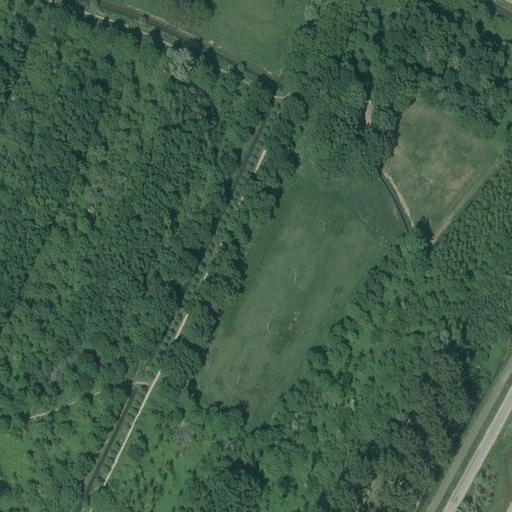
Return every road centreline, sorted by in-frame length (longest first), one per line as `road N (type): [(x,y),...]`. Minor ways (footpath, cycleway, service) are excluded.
road 1 (track): [(89,511),(304,69)]
road 2 (tertiary): [(449,511),(511,398)]
